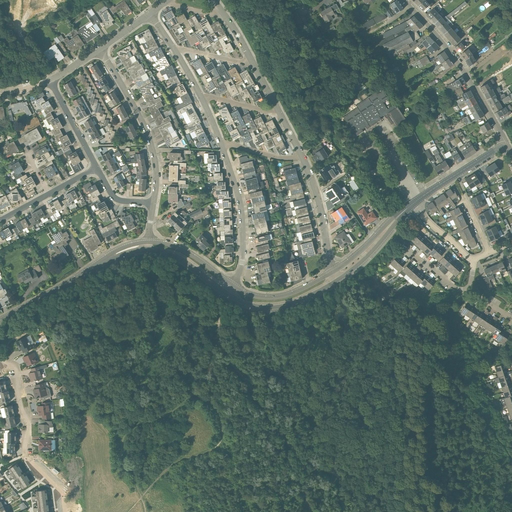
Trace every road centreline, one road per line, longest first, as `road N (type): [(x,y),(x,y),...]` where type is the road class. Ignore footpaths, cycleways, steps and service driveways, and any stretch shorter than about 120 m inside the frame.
road 1 (track): [(309,511),(302,490),(329,483),(363,384),(392,352),(463,391),(511,459)]
road 2 (track): [(364,511),(342,480),(294,451),(222,353),(217,327),(227,294)]
road 3 (track): [(141,497),(168,467),(213,450),(222,430),(214,409),(193,395),(137,424)]
road 4 (track): [(347,274),(371,316),(314,355),(244,329)]
road 5 (track): [(400,354),(414,413),(413,499),(444,511)]
road 6 (tertiary): [(504,147),(457,59),(404,0)]
road 7 (residential): [(65,511),(62,493),(26,456),(14,373),(0,361)]
road 8 (residential): [(153,202),(151,145),(99,48)]
road 9 (residential): [(233,284),(242,221),(221,145)]
road 10 (track): [(277,345),(300,439),(337,452)]
road 11 (tertiary): [(0,320),(105,260)]
road 12 (residential): [(331,272),(301,155)]
